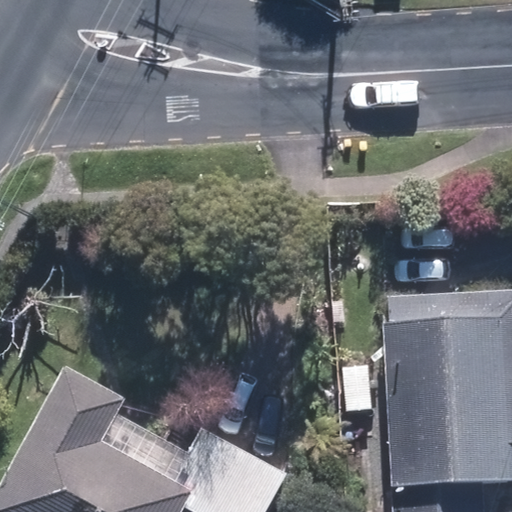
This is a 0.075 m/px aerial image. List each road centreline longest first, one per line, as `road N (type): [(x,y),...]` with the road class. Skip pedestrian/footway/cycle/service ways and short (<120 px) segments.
road 1 (tertiary): [(342,72),(221,89),(166,87),(107,80),(0,39)]
road 2 (tertiary): [(136,0),(342,72)]
road 3 (tertiary): [(511,62),(342,72)]
